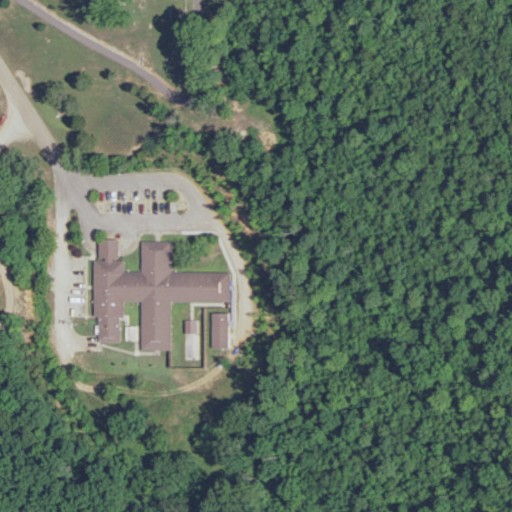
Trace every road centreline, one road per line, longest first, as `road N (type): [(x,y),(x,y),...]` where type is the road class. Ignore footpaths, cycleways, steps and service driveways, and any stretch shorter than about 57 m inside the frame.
road 1 (residential): [(88,208),(71,179),(153,177),(185,185),(194,198),(194,213),(166,223),(100,219),(88,208)]
road 2 (residential): [(71,179),(0,65)]
